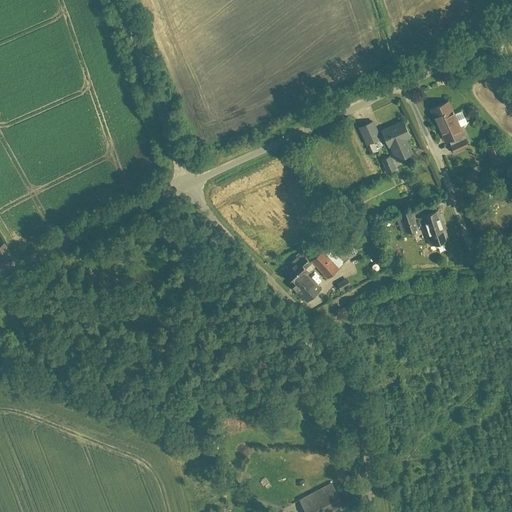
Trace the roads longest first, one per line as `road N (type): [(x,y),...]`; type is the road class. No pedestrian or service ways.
road 1 (residential): [(375,511),(358,412),(337,364),(186,185)]
road 2 (residential): [(511,34),(186,185)]
road 3 (residential): [(186,185),(0,275)]
road 4 (residential): [(186,185),(117,0)]
